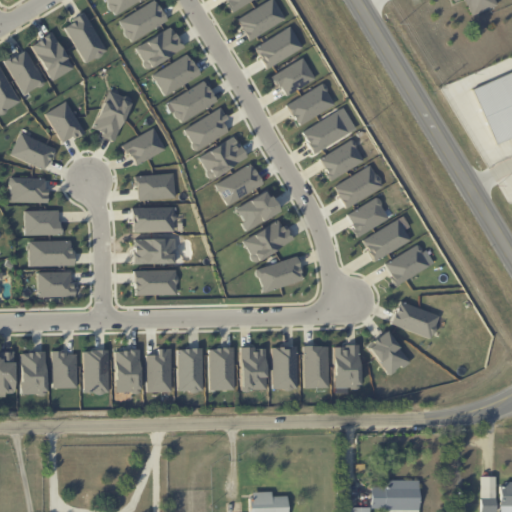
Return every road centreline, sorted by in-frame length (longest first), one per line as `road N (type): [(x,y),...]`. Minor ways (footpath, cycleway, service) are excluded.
road 1 (residential): [(0,429),(476,413),(511,396)]
road 2 (residential): [(0,318),(356,311)]
road 3 (residential): [(188,0),(309,202),(332,266),(333,316)]
road 4 (tertiary): [(511,257),(357,0)]
road 5 (residential): [(88,177),(101,225),(101,318)]
